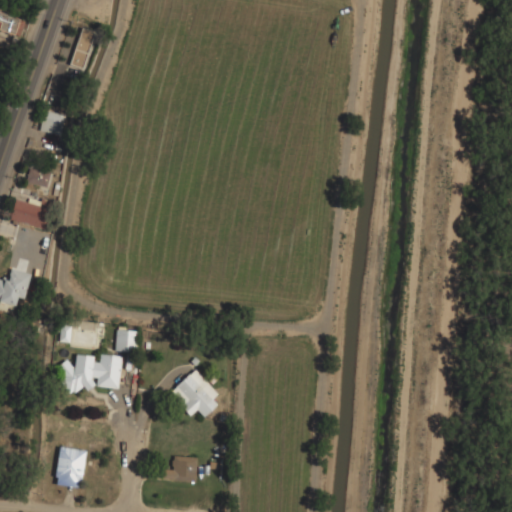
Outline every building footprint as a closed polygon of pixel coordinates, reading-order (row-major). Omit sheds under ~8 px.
[(0,30),(19,36),(24,19),(0,12),(0,30)] [(80,68),(92,31),(80,27),(68,64),(80,68)] [(64,115),(43,110),(38,130),(60,134),(64,115)] [(46,186),(49,173),(28,168),(25,181),(46,186)] [(14,198),(9,219),(43,228),(50,200),(40,198),(38,205),(14,198)] [(0,301),(13,305),(15,296),(23,298),(29,273),(10,268),(6,281),(0,279),(0,301)] [(58,341),(69,341),(70,325),(59,325),(58,341)] [(136,330),(115,329),(114,351),(136,351),(136,330)] [(117,388),(121,356),(99,354),(98,360),(92,364),(93,356),(75,354),(73,369),(66,359),(57,364),(56,376),(68,394),(79,387),(87,388),(91,386),(92,377),(96,377),(95,385),(117,388)] [(189,415),(195,409),(201,415),(220,396),(193,368),(168,392),(189,415)] [(78,487),(84,450),(59,446),(53,483),(78,487)] [(195,481),(196,456),(172,455),(171,469),(161,468),(161,480),(195,481)]
